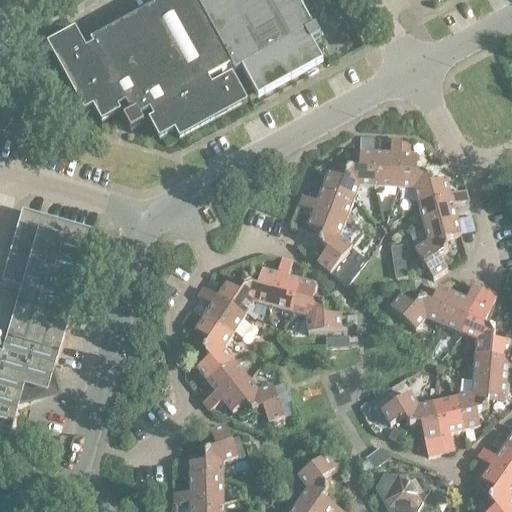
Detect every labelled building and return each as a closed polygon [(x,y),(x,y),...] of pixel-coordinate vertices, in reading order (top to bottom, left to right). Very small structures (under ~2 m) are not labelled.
[(232,70),(193,0),(173,0),(91,46),(93,50),(86,54),(75,34),(47,49),(85,117),(93,112),(102,127),(121,117),(119,113),(126,108),(132,118),(124,122),(131,135),(143,128),(139,120),(149,115),(153,123),(149,125),(159,144),(175,135),(180,144),(247,107),(232,79),(227,82),(223,75),(232,70)] [(193,0),(232,70),(235,76),(242,72),(258,101),(322,66),(311,45),(320,40),(315,31),(313,33),(295,0),(193,0)] [(361,142),(360,151),(377,151),(377,143),(361,142)] [(402,144),(391,143),(390,159),(376,158),(375,191),(398,193),(400,160),(401,160),(402,144)] [(328,178),(322,193),(353,205),(359,191),(375,191),(376,158),(360,157),(359,173),(348,173),(344,184),(328,178)] [(400,160),(398,193),(414,194),(418,209),(450,200),(446,184),(430,188),(427,177),(416,177),(417,161),(401,160),(400,160)] [(310,181),(308,188),(316,191),(319,184),(310,181)] [(353,205),(322,193),(318,206),(303,200),(299,211),(314,216),(345,227),(353,205)] [(468,206),(465,196),(450,200),(418,209),(424,232),(456,223),(453,210),(468,206)] [(93,235),(22,215),(2,285),(25,292),(73,306),(93,235)] [(314,216),(308,231),(323,237),(319,248),(328,256),(318,268),(331,278),(352,253),(339,242),(345,227),(314,216)] [(461,239),(456,223),(424,232),(428,247),(415,256),(433,283),(447,274),(438,261),(448,255),(445,244),(461,239)] [(292,267),(282,264),(277,279),(278,279),(270,311),(293,318),(301,286),(288,282),(292,267)] [(350,265),(337,283),(346,290),(359,273),(350,265)] [(406,270),(395,272),(397,284),(408,282),(406,270)] [(227,288),(218,301),(218,302),(245,321),(254,307),(270,311),(278,279),(277,279),(262,275),(258,290),(247,287),(240,297),(227,288)] [(420,284),(410,286),(412,294),(422,292),(420,284)] [(317,290),(301,286),(293,318),(307,322),(308,338),(341,337),(340,319),(324,320),(324,309),(313,305),(317,290)] [(483,294),(473,289),(467,304),(454,298),(440,329),(463,339),(476,308),(483,294)] [(73,306),(25,292),(0,364),(0,387),(30,396),(47,395),(73,306)] [(218,301),(205,292),(199,301),(212,310),(204,322),(232,340),(245,321),(218,302),(218,301)] [(426,323),(440,329),(454,298),(439,292),(432,307),(421,302),(414,311),(402,300),(391,313),(416,335),(426,323)] [(508,364),(508,363),(510,347),(494,346),(495,334),(485,329),(497,300),(483,294),(476,308),(463,339),(477,345),(476,361),(508,364)] [(232,340),(204,322),(195,336),(209,345),(202,354),(209,363),(197,373),(207,386),(233,366),(224,353),(232,340)] [(350,343),(338,343),(338,354),(350,353),(350,343)] [(508,364),(476,361),(473,385),(506,388),(507,374),(511,374),(511,363),(508,363),(508,364)] [(248,384),(233,366),(207,386),(216,397),(203,407),(210,415),(223,405),(222,405),(248,384)] [(194,381),(189,385),(193,391),(199,387),(194,381)] [(258,396),(248,384),(222,405),(223,405),(232,418),(245,408),(252,417),(263,413),(269,428),(285,422),(273,391),(258,396)] [(506,388),(473,385),(473,386),(469,386),(465,388),(461,391),(459,394),(458,398),(458,403),(456,403),(464,436),(480,432),(476,416),(488,414),(489,403),(504,404),(506,388)] [(0,444),(4,445),(16,404),(27,407),(30,396),(0,387),(0,444)] [(425,445),(440,441),(433,409),(418,412),(410,398),(382,415),(390,429),(404,422),(410,431),(421,429),(425,445)] [(464,436),(456,403),(433,409),(440,441),(443,456),(454,454),(450,439),(464,436)] [(227,431),(211,436),(217,451),(206,455),(206,467),(190,467),(190,484),(223,483),(223,467),(245,460),(238,441),(231,443),(227,431)] [(393,436),(390,444),(402,449),(407,437),(400,434),(393,436)] [(511,456),(505,451),(497,463),(484,454),(478,463),(491,471),(511,485),(511,456)] [(384,463),(376,454),(367,461),(375,471),(384,463)] [(308,493),(299,506),(307,511),(335,511),(323,502),(329,493),(322,484),(335,474),(325,461),(299,480),(308,493)] [(511,485),(491,471),(482,484),(495,494),(489,503),(495,511),(511,511),(511,505),(510,503),(511,499),(511,485)] [(399,483),(384,480),(377,494),(386,505),(384,506),(387,511),(416,511),(419,511),(423,506),(420,505),(430,493),(422,480),(407,483),(408,480),(399,480),(399,483)] [(223,507),(223,483),(190,484),(190,498),(174,498),(174,509),(190,508),(223,507)]
